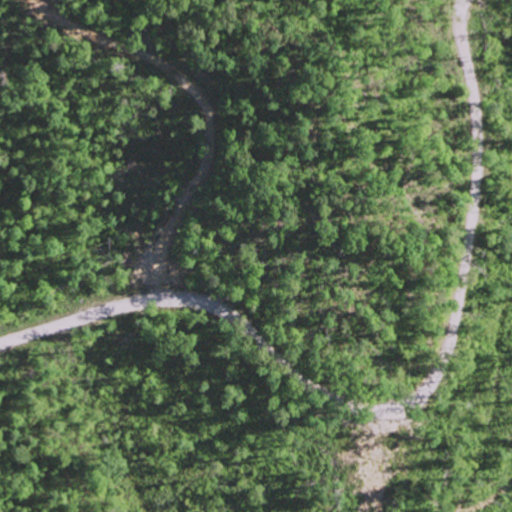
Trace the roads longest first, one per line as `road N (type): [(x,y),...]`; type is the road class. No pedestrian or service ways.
road 1 (residential): [(0,343),(102,311),(196,299),(240,319),(291,369),(342,399),(381,408),(420,394),(452,332),(475,204),(478,133),(462,41),(465,0)]
road 2 (residential): [(153,300),(153,254),(211,131),(197,92),(150,60),(89,38),(36,0)]
